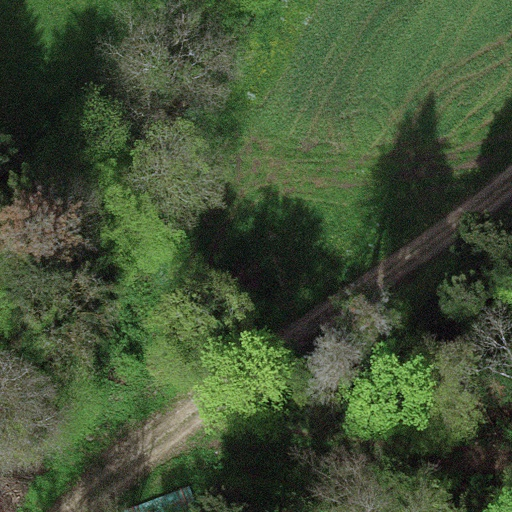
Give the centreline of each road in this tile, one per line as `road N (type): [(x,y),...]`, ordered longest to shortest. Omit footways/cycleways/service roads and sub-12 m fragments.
road 1 (track): [(71,511),(511,170)]
road 2 (track): [(149,511),(197,489),(344,446),(511,460)]
road 3 (track): [(177,427),(344,446)]
